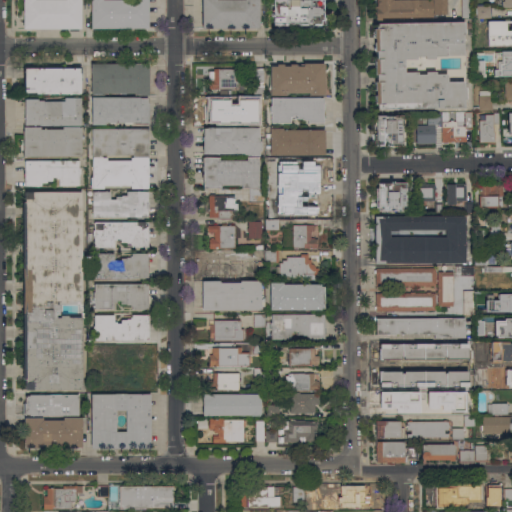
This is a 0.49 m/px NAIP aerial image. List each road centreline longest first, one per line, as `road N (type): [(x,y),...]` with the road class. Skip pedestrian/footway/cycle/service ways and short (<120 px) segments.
road 1 (residential): [(349,467),(351,0)]
road 2 (residential): [(178,465),(177,0)]
road 3 (residential): [(351,45),(0,44)]
road 4 (residential): [(349,467),(0,464)]
road 5 (residential): [(511,159),(349,163)]
road 6 (residential): [(511,468),(349,467)]
